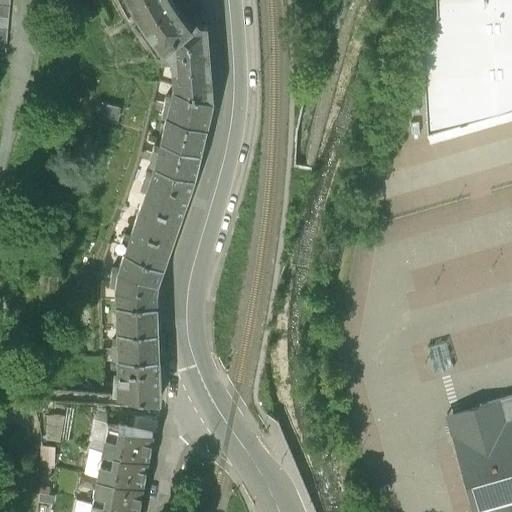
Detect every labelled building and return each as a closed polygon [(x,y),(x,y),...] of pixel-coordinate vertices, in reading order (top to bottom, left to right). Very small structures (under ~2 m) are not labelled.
[(170,0),(138,0),(128,6),(138,21),(147,35),(158,49),(168,62),(197,33),(187,22),(178,10),(170,0)] [(490,0),(435,0),(436,13),(422,47),(426,132),(429,141),(500,121),(497,111),(490,0)] [(511,0),(490,0),(497,111),(500,121),(511,117),(511,0)] [(215,95),(209,32),(202,33),(199,31),(197,33),(168,62),(171,87),(215,95)] [(215,95),(171,87),(168,101),(162,100),(159,114),(170,117),(209,127),(215,95)] [(209,127),(170,117),(167,126),(163,125),(158,141),(165,143),(202,153),(209,127)] [(202,153),(165,143),(162,153),(155,151),(151,166),(159,169),(195,178),(202,153)] [(195,178),(159,169),(154,182),(148,180),(144,193),(150,195),(146,205),(183,217),(195,178)] [(183,217),(146,205),(141,220),(135,218),(132,228),(137,230),(133,242),(170,255),(183,217)] [(160,286),(170,255),(133,242),(132,246),(127,244),(123,255),(128,257),(122,275),(160,286)] [(118,297),(118,311),(156,309),(156,303),(160,286),(122,275),(118,288),(112,288),(112,297),(118,297)] [(109,322),(110,337),(117,337),(158,335),(156,309),(118,311),(119,322),(109,322)] [(158,335),(117,337),(117,347),(110,347),(111,363),(119,363),(159,361),(158,335)] [(159,361),(119,363),(119,387),(113,386),(112,402),(159,406),(161,395),(159,361)] [(511,511),(511,395),(446,414),(472,511),(511,511)] [(152,437),(107,429),(102,455),(147,464),(152,437)] [(147,464),(102,455),(97,481),(142,490),(147,464)] [(137,511),(142,490),(97,481),(92,507),(116,511),(137,511)]
